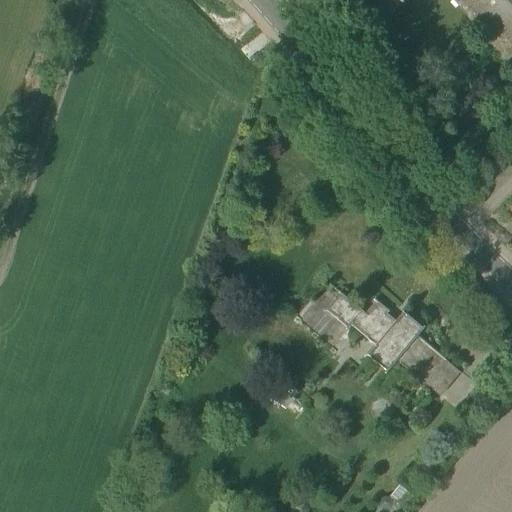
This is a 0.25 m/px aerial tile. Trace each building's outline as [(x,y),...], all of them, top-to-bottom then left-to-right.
[(377,0),(389,13),(403,0),(377,0)] [(511,0),(454,0),(498,51),(511,38),(511,0)] [(511,38),(498,51),(511,67),(511,38)] [(397,360),(425,384),(445,359),(418,336),(425,327),(424,326),(423,328),(403,312),(396,321),(387,314),(389,311),(374,299),(374,300),(376,302),(366,314),(340,292),(325,310),(347,329),(352,323),(377,345),(368,355),(387,371),(397,360)] [(295,426),(308,411),(295,399),(286,393),(290,381),(282,370),(284,368),(272,357),(258,372),(268,382),(267,386),(260,393),(286,409),(295,426)] [(404,508),(415,494),(402,484),(391,498),(404,508)] [(399,511),(403,509),(388,496),(385,496),(382,499),(379,502),(380,506),(375,511),(399,511)]
